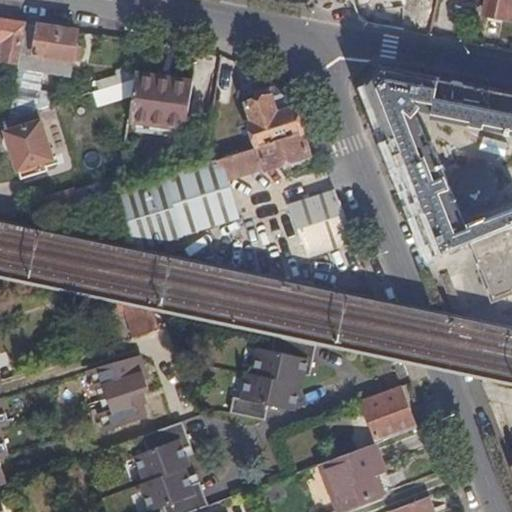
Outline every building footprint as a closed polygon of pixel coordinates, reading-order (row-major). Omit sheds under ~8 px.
[(348,0),(357,19),(368,26),(405,34),(401,12),(376,12),(374,2),(379,0),(348,0)] [(401,12),(437,2),(437,0),(379,0),(374,2),(376,12),(401,12)] [(511,0),(491,0),(488,17),(508,21),(509,18),(511,18),(511,0)] [(0,61),(18,65),(20,52),(24,24),(0,20),(0,61)] [(38,27),(24,24),(20,52),(33,54),(38,27)] [(74,48),(77,33),(38,27),(33,54),(33,57),(71,63),(74,48)] [(80,49),(74,48),(71,63),(77,64),(80,49)] [(8,119),(33,111),(41,75),(67,79),(71,63),(33,57),(33,54),(20,52),(18,65),(16,71),(11,102),(8,119)] [(253,92),(275,86),(256,71),(230,59),(243,96),(253,92)] [(18,65),(0,61),(0,67),(16,71),(18,65)] [(470,245),(511,228),(511,95),(384,70),(366,96),(430,260),(470,245)] [(131,91),(127,124),(185,131),(191,81),(170,78),(157,77),(133,73),(132,79),(131,91)] [(99,102),(131,91),(132,79),(96,91),(99,102)] [(275,114),(293,108),(291,103),(275,86),(253,92),(257,102),(271,98),(275,114)] [(257,148),(302,134),(293,108),(275,114),(271,98),(257,102),(245,105),(251,122),(249,123),(254,136),(257,148)] [(0,105),(0,121),(8,119),(11,102),(0,105)] [(20,180),(47,171),(44,162),(51,160),(40,123),(5,134),(20,180)] [(134,250),(162,241),(165,251),(179,246),(176,236),(234,217),(222,181),(264,168),(265,170),(308,155),(302,134),(257,148),(243,153),(205,165),(117,193),(134,250)] [(243,153),(257,148),(254,136),(238,141),(243,153)] [(299,230),(343,215),(334,191),(289,203),(299,230)] [(51,214),(76,206),(73,197),(48,205),(51,214)] [(309,258),(355,244),(343,215),(299,230),(309,258)] [(511,228),(470,245),(489,293),(500,291),(504,296),(511,293),(511,228)] [(158,331),(153,315),(128,323),(132,339),(158,331)] [(317,346),(275,338),(272,352),(258,350),(253,375),(248,374),(243,401),(236,400),(233,414),(265,420),(268,406),(298,413),(305,377),(310,378),(317,346)] [(136,357),(130,339),(118,343),(124,361),(136,357)] [(103,384),(141,371),(136,357),(124,361),(98,369),(103,384)] [(141,406),(151,402),(141,371),(103,384),(102,384),(110,408),(101,411),(103,418),(105,418),(141,406)] [(378,443),(415,429),(399,388),(391,391),(361,401),(377,444),(378,443)] [(144,415),(141,406),(105,418),(108,428),(116,425),(116,424),(144,415)] [(192,446),(182,422),(142,436),(148,451),(134,456),(144,482),(140,483),(150,511),(165,507),(166,511),(189,511),(207,505),(199,484),(192,486),(186,468),(190,467),(183,449),(192,446)] [(339,510),(386,493),(380,474),(378,468),(386,465),(378,443),(377,444),(323,464),(339,510)] [(0,457),(0,486),(30,476),(21,451),(0,457)] [(378,468),(380,474),(388,471),(386,465),(378,468)] [(257,491),(263,505),(282,498),(276,484),(257,491)] [(390,511),(433,511),(427,496),(390,510),(390,511)]
